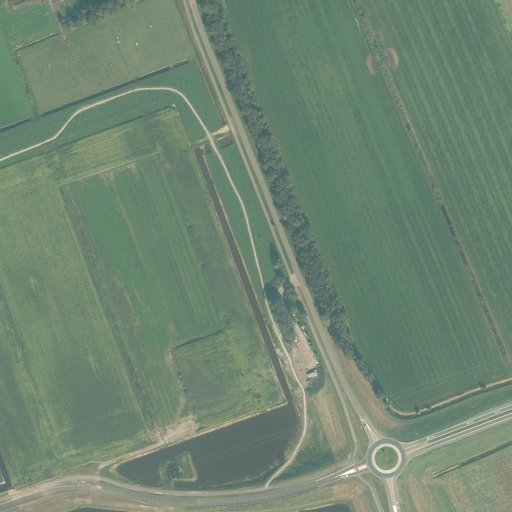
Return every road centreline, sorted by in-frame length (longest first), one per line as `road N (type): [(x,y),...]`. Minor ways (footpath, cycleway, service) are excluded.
road 1 (tertiary): [(366,423),(299,278),(191,0)]
road 2 (unclassified): [(339,477),(230,502),(73,489),(0,508)]
road 3 (motorway): [(511,406),(399,446)]
